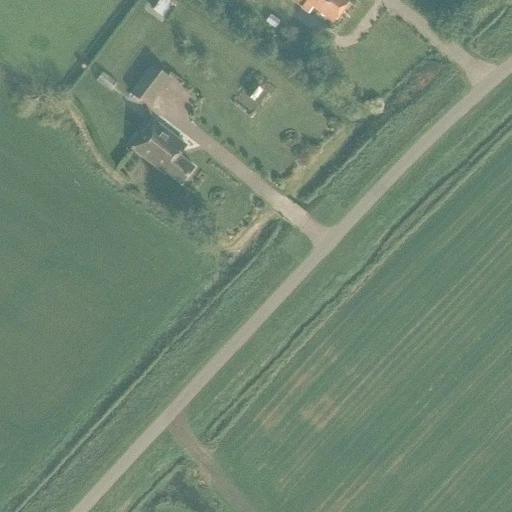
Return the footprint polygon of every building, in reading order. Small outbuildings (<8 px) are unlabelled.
[(155,0),(149,7),(161,17),(173,4),(167,0),(155,0)] [(290,0),(309,14),(313,8),(334,23),(350,1),(348,0),(290,0)] [(130,93),(146,105),(168,77),(152,65),(130,93)] [(237,97),(248,109),(266,94),(256,82),(237,97)] [(153,120),(132,149),(165,172),(166,170),(182,182),(194,165),(178,154),(185,144),(153,120)]
